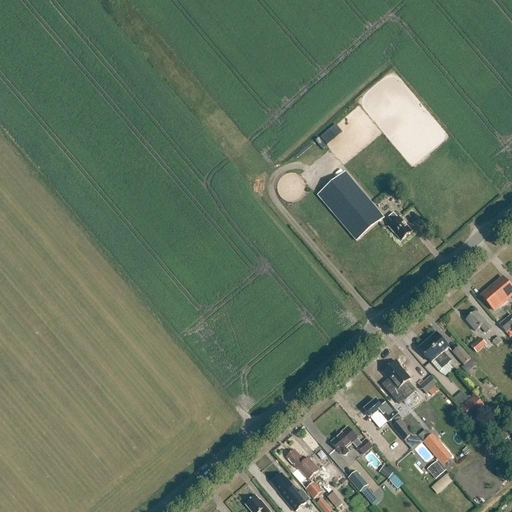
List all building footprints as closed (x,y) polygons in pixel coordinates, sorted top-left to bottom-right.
[(326,145),(341,132),(335,124),(320,137),(326,145)] [(357,242),(382,221),(376,214),(378,212),(345,173),(318,197),(357,242)] [(394,234),(401,242),(412,233),(405,225),(406,224),(401,218),(399,220),(394,214),(388,219),(393,225),(389,228),(394,234)] [(489,291),(481,297),(494,312),(502,305),(502,304),(507,300),(511,296),(511,289),(503,279),(489,291)] [(481,328),(486,335),(492,330),(481,317),(480,318),(476,313),(466,321),(476,333),(481,328)] [(500,326),(507,333),(511,328),(511,316),(500,326)] [(437,335),(428,342),(444,361),(448,365),(451,362),(444,354),(449,349),(437,335)] [(493,342),(497,347),(503,342),(499,337),(493,342)] [(472,347),(477,354),(487,345),(481,339),(472,347)] [(428,342),(419,350),(432,364),(435,361),(442,370),(446,367),(442,363),(444,361),(428,342)] [(459,348),(453,354),(463,366),(469,360),(459,348)] [(396,363),(383,373),(398,390),(410,380),(396,363)] [(420,387),(427,395),(438,385),(431,378),(420,387)] [(454,399),(473,421),(487,408),(476,396),(473,398),(472,397),(467,397),(463,392),(454,399)] [(376,401),(364,411),(371,419),(379,412),(388,423),(392,428),(402,419),(398,415),(388,403),(382,408),(376,401)] [(502,411),(506,416),(511,410),(511,407),(509,405),(502,411)] [(454,407),(447,413),(452,417),(458,411),(454,407)] [(402,419),(392,428),(404,442),(414,433),(402,419)] [(343,456),(345,456),(348,454),(348,452),(346,450),(353,443),(364,456),(374,447),(367,439),(361,444),(358,440),(348,428),(339,436),(340,437),(332,444),(340,454),(341,454),(343,456)] [(496,433),(504,443),(510,438),(502,428),(496,433)] [(441,466),(452,458),(433,433),(422,442),(441,466)] [(298,469),(309,481),(320,471),(309,459),(305,462),(295,451),(286,458),(297,470),(298,469)] [(446,472),(438,462),(427,471),(435,481),(446,472)] [(384,467),(379,474),(388,480),(393,474),(384,467)] [(349,480),(361,493),(369,486),(357,472),(349,480)] [(446,474),(431,488),(437,495),(453,481),(446,474)] [(280,495),(288,504),(294,511),(296,511),(302,508),(309,501),(301,492),(299,494),(287,480),(286,480),(282,475),(271,484),(281,495),(280,495)] [(403,485),(395,476),(390,481),(397,490),(403,485)] [(314,483),(306,490),(314,500),(322,493),(314,483)] [(339,500),(332,492),(325,497),(333,506),(339,500)] [(269,511),(261,501),(260,502),(256,497),(245,506),(250,511),(269,511)] [(316,504),(323,511),(331,511),(321,500),(316,504)]
